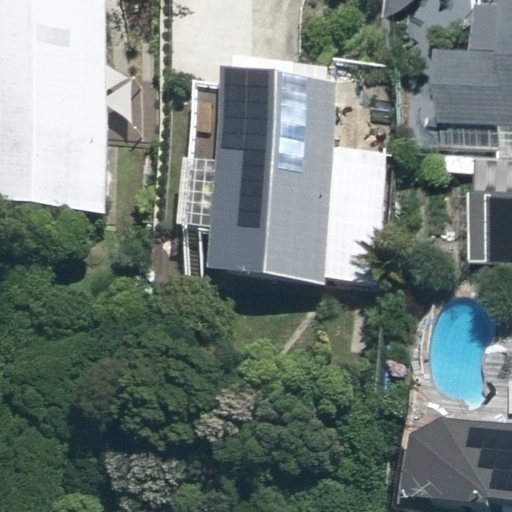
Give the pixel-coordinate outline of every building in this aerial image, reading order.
[(0,0),(0,197),(112,203),(121,0),(0,0)] [(511,23),(463,23),(465,137),(511,137),(511,23)] [(242,53),(223,271),(352,282),(371,64),(242,53)] [(511,165),(474,165),(473,265),(511,265),(511,165)] [(511,511),(511,431),(420,428),(417,511),(511,511)]
